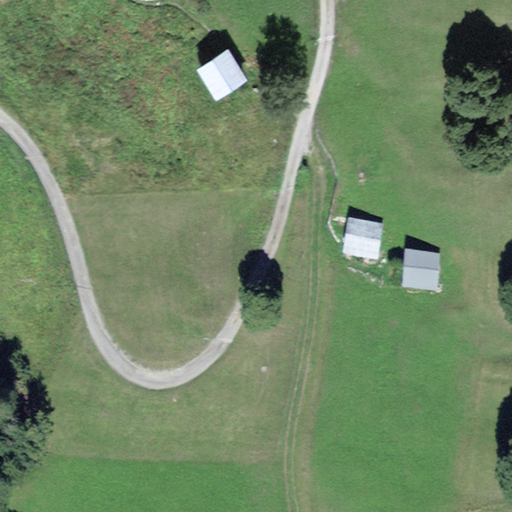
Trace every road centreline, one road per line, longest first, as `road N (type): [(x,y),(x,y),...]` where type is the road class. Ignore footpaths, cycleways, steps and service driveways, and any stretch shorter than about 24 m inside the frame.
road 1 (track): [(299,151),(263,287),(179,377),(139,370),(101,328),(75,230),(41,159),(0,115)]
road 2 (track): [(329,0),(333,20),(299,151)]
